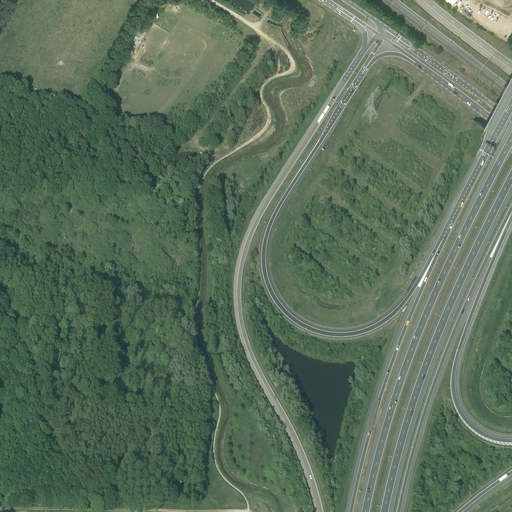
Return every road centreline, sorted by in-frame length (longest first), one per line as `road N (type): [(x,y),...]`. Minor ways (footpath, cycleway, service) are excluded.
road 1 (motorway): [(364,53),(260,215),(239,278),(244,336),(297,437),(321,511)]
road 2 (motorway): [(442,240),(402,305),(363,333),(299,324),(269,288),(263,250),(273,217),(363,74)]
road 3 (motorway): [(511,137),(420,329),(365,511)]
road 4 (motorway): [(384,511),(435,340),(511,176)]
road 5 (motorway): [(400,511),(449,345),(511,209)]
road 6 (motorway): [(442,240),(381,393),(350,511)]
road 7 (motorway): [(511,442),(469,425),(452,385),(511,217)]
road 8 (track): [(242,511),(0,509)]
road 9 (track): [(179,146),(220,159),(266,126),(262,84),(294,64),(284,44),(255,25)]
road 10 (secondary): [(511,120),(385,28)]
road 11 (motorway): [(511,104),(442,240)]
road 12 (track): [(179,146),(238,85),(269,34)]
road 13 (track): [(290,90),(312,82),(314,51),(327,32),(319,10),(295,0)]
road 14 (track): [(85,104),(128,62),(160,4)]
road 15 (secondary): [(415,62),(511,134)]
